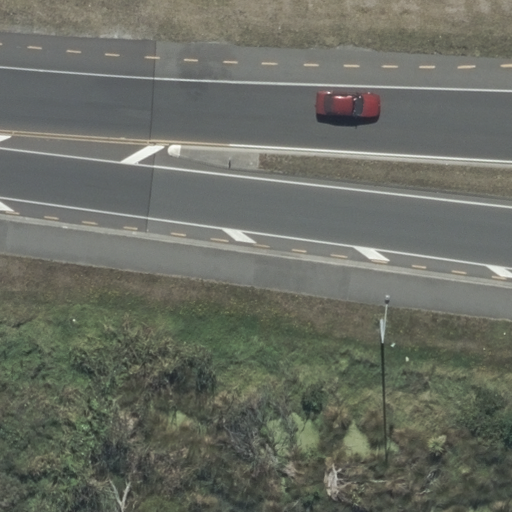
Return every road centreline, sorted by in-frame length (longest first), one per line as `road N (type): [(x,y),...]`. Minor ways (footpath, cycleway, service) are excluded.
road 1 (trunk): [(511,235),(132,191),(0,162)]
road 2 (trunk): [(0,114),(135,107),(511,119)]
